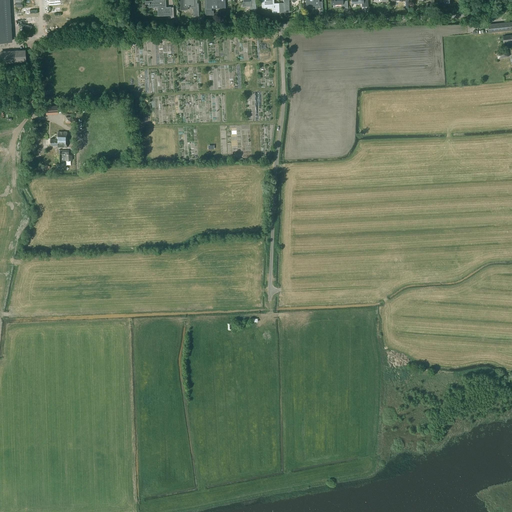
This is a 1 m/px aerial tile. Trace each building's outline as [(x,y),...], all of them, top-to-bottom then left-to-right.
[(0,0),(0,41),(11,41),(8,0),(0,0)] [(49,6),(52,11),(61,7),(57,0),(50,0),(53,4),(49,6)] [(171,15),(170,7),(165,7),(165,0),(153,0),(154,0),(145,1),(145,4),(149,4),(149,6),(158,6),(159,15),(171,15)] [(179,0),(180,10),(188,9),(187,7),(193,6),(193,16),(199,15),(198,3),(197,1),(197,0),(179,0)] [(225,7),(224,0),(204,0),(205,14),(213,14),(213,11),(212,11),(212,8),(225,7)] [(255,13),(255,3),(250,3),(250,0),(243,0),(243,2),(242,2),(242,6),(250,6),(250,14),(255,13)] [(279,13),(278,3),(274,3),(273,0),(261,0),(262,9),(266,9),(266,8),(272,8),(272,13),(279,13)] [(296,1),(295,0),(283,0),(284,2),(278,3),(279,13),(290,12),(289,0),(292,0),(293,1),(293,2),(294,2),(295,2),(296,1)] [(511,30),(511,21),(480,25),(481,34),(511,30)] [(27,61),(26,48),(0,48),(0,59),(0,62),(27,61)] [(66,148),(67,132),(57,131),(57,137),(54,137),(54,139),(50,139),(50,145),(55,145),(55,147),(57,147),(66,148)] [(64,156),(65,156),(65,161),(72,160),(72,155),(69,151),(69,150),(62,150),(62,154),(64,154),(64,156)]
